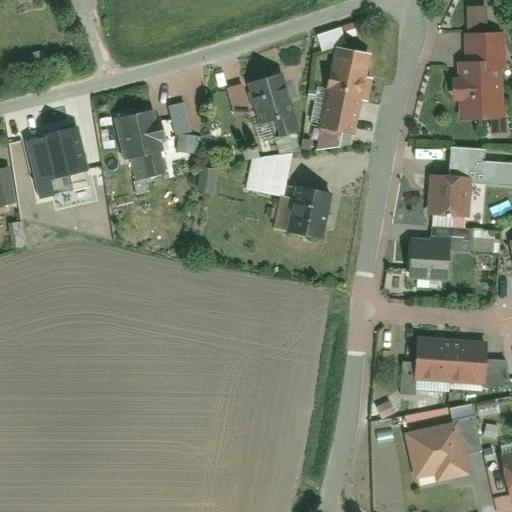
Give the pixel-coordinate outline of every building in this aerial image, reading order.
[(494,21),(459,23),(460,45),(448,45),(451,112),(498,110),(498,105),(494,21)] [(352,135),(368,56),(336,50),(320,129),(352,135)] [(262,138),(297,127),(279,70),(223,85),(228,114),(252,106),(262,138)] [(130,171),(159,166),(148,102),(106,110),(115,161),(127,159),(130,171)] [(47,171),(76,166),(67,119),(22,127),(33,186),(50,183),(47,171)] [(420,163),(422,196),(461,194),(459,168),(473,168),(481,167),(479,138),(444,140),(445,162),(420,163)] [(321,239),(332,191),(280,179),(288,153),(248,157),(242,187),(279,197),(272,227),(321,239)] [(6,162),(0,163),(0,201),(12,199),(6,162)] [(204,189),(220,191),(223,167),(207,165),(204,189)] [(400,226),(397,264),(439,267),(441,243),(474,246),(477,217),(429,213),(427,228),(400,226)] [(511,222),(502,225),(511,280),(511,279),(511,222)] [(486,252),(485,268),(496,268),(496,253),(486,252)] [(479,328),(411,327),(410,373),(478,375),(479,328)] [(511,341),(501,344),(508,377),(511,376),(511,341)] [(396,420),(410,480),(461,468),(455,440),(467,437),(458,395),(405,407),(408,418),(396,420)] [(511,432),(490,438),(501,484),(511,481),(511,432)]
